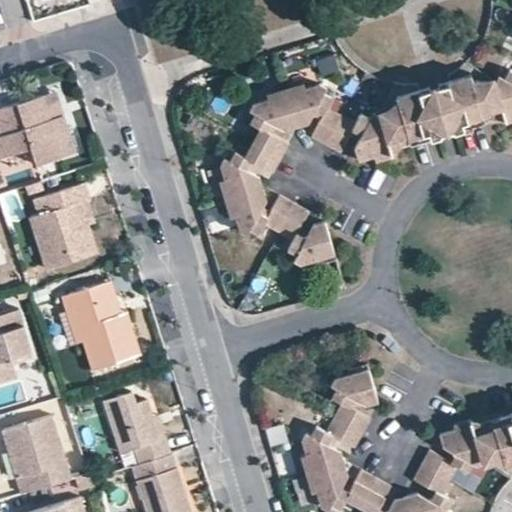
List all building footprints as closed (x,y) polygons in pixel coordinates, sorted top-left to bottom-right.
[(499,76),(510,111),(511,110),(511,68),(505,77),(499,76)] [(385,113),(395,145),(403,143),(402,136),(408,131),(416,125),(419,123),(431,117),(432,116),(441,112),(453,109),(457,108),(465,106),(479,106),(485,106),(499,107),(500,113),(510,111),(499,76),(491,75),(478,75),(465,76),(444,80),(439,81),(433,83),(420,88),(405,97),(392,104),(384,111),(385,113)] [(301,79),(264,89),(265,95),(303,85),(301,79)] [(265,95),(250,100),(246,107),(254,112),(250,119),(260,125),(253,139),(245,155),(234,149),(229,159),(248,168),(252,159),(260,164),(276,171),(283,156),(291,142),(277,135),(269,129),(273,122),(281,126),(286,128),(293,126),(300,124),(304,123),(309,113),(313,108),(321,111),(317,119),(311,129),(321,135),(341,145),(346,133),(350,125),(359,130),(355,138),(353,144),(355,153),(360,156),(366,154),(372,151),(392,146),(395,145),(385,113),(371,108),(367,115),(358,110),(355,116),(343,109),(328,102),(331,95),(321,90),(324,84),(318,81),(303,85),(265,95)] [(61,111),(53,89),(41,92),(49,115),(61,111)] [(41,92),(0,105),(0,149),(3,158),(32,149),(36,162),(73,149),(61,111),(49,115),(41,92)] [(403,143),(500,113),(499,107),(485,106),(479,106),(465,106),(457,108),(453,109),(441,112),(432,116),(431,117),(419,123),(416,125),(408,131),(402,136),(403,143)] [(313,108),(309,113),(317,119),(321,111),(313,108)] [(269,129),(277,135),(281,126),(273,122),(269,129)] [(350,125),(346,133),(355,138),(359,130),(350,125)] [(375,157),(394,151),(392,146),(372,151),(375,157)] [(30,151),(0,161),(6,177),(35,166),(30,151)] [(300,261),(336,250),(326,217),(314,219),(310,227),(307,234),(298,229),(301,222),(309,207),(300,201),(280,190),(272,207),(268,214),(260,209),(264,202),(269,189),(267,183),(265,176),(257,172),(248,168),(229,159),(222,155),(221,158),(226,175),(237,212),(242,230),(248,232),(250,228),(259,232),(266,219),(280,226),(294,234),(287,248),(297,253),(294,258),(300,261)] [(252,159),(248,168),(257,172),(260,164),(252,159)] [(221,177),(232,213),(237,212),(226,175),(221,177)] [(84,180),(34,197),(39,213),(31,216),(47,266),(97,250),(88,222),(81,199),(87,198),(89,197),(84,180)] [(88,222),(94,220),(87,198),(81,199),(88,222)] [(268,214),(272,207),(264,202),(260,209),(268,214)] [(310,227),(301,222),(298,229),(307,234),(310,227)] [(109,277),(62,293),(76,338),(82,337),(92,365),(140,349),(130,317),(122,320),(119,310),(109,277)] [(18,307),(0,312),(0,377),(18,372),(14,360),(32,354),(18,307)] [(122,320),(130,317),(127,307),(119,310),(122,320)] [(383,397),(374,367),(336,377),(333,382),(337,385),(332,394),(345,401),(330,427),(317,421),(312,429),(308,428),(304,435),(308,452),(320,489),(325,506),(328,506),(331,501),(341,505),(346,494),(376,510),(374,511),(451,511),(446,509),(451,499),(446,495),(461,469),(467,472),(472,464),(478,467),(483,459),(491,466),(488,458),(479,425),(476,426),(456,431),(440,435),(443,444),(444,448),(447,450),(455,454),(450,463),(443,458),(430,452),(422,468),(415,479),(428,486),(435,490),(430,500),(423,495),(414,491),(403,496),(392,499),(388,508),(380,504),(385,496),(392,481),(363,465),(355,479),(351,488),(341,483),(346,474),(352,464),(352,463),(350,458),(348,451),(337,445),(330,441),(335,431),(342,435),(358,444),(367,427),(373,416),(358,408),(351,404),(356,394),(363,398),(370,403),(374,402),(382,400),(383,397)] [(106,399),(122,450),(136,445),(141,460),(171,450),(165,435),(160,437),(153,414),(147,398),(136,400),(133,389),(106,399)] [(363,398),(356,394),(351,404),(358,408),(363,398)] [(165,435),(159,412),(153,414),(160,437),(165,435)] [(53,413),(3,428),(11,452),(18,450),(25,471),(17,474),(22,490),(72,474),(53,413)] [(511,415),(486,423),(487,426),(498,429),(506,429),(511,429),(511,415)] [(456,431),(476,426),(474,419),(455,425),(456,431)] [(511,429),(506,429),(498,429),(487,426),(486,423),(479,425),(488,458),(499,460),(511,460),(511,429)] [(342,435),(335,431),(330,441),(337,445),(342,435)] [(194,511),(188,493),(183,495),(180,485),(185,484),(173,449),(171,450),(141,460),(127,463),(132,478),(142,511),(194,511)] [(25,471),(18,450),(11,452),(17,474),(25,471)] [(455,454),(447,450),(443,458),(450,463),(455,454)] [(303,454),(314,491),(320,489),(308,452),(303,454)] [(341,483),(351,488),(355,479),(346,474),(341,483)] [(435,490),(428,486),(423,495),(430,500),(435,490)] [(85,511),(79,493),(65,498),(18,511),(85,511)] [(388,508),(392,499),(385,496),(380,504),(388,508)]
